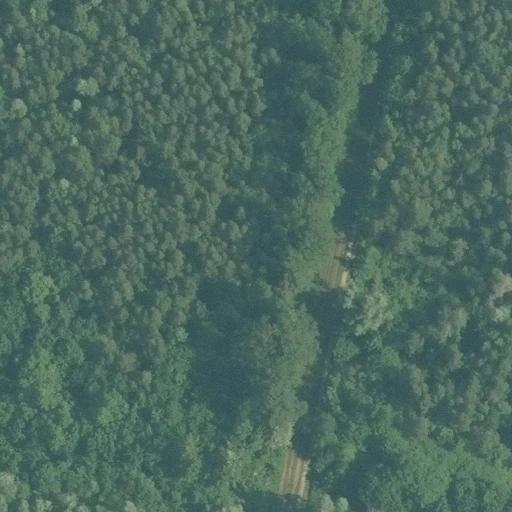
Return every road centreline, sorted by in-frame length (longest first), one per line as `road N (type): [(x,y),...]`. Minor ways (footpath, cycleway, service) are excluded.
road 1 (track): [(285,511),(387,0)]
road 2 (track): [(0,444),(352,511)]
